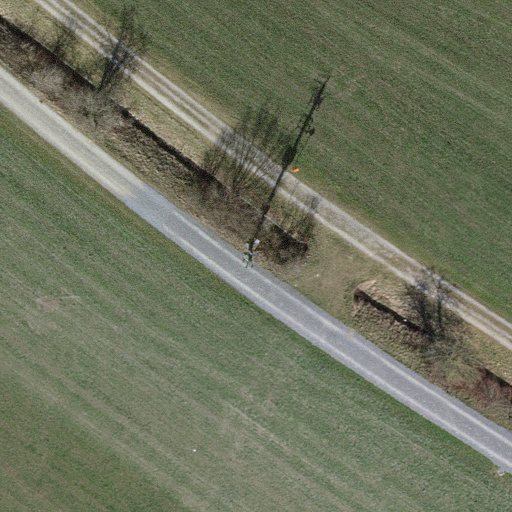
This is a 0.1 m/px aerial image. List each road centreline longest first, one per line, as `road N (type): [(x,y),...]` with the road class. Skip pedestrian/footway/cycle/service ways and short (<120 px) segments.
road 1 (track): [(511,454),(235,273),(0,83)]
road 2 (track): [(49,0),(324,217),(511,334)]
